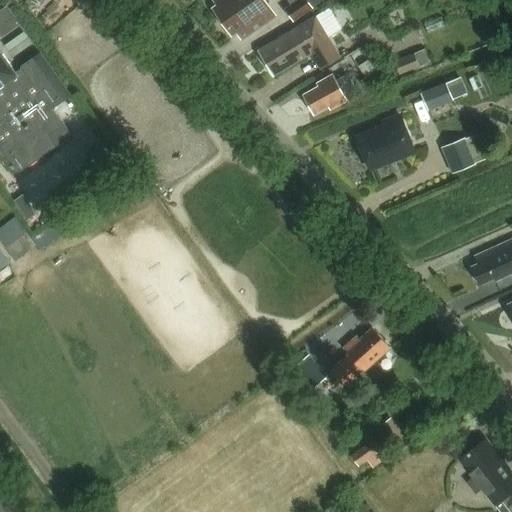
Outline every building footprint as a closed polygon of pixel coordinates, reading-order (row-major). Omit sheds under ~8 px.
[(215,0),(213,2),(216,6),(212,9),(232,37),(236,34),(241,41),(275,17),(263,0),(215,0)] [(319,3),(316,0),(294,0),(295,1),(285,7),(294,21),(313,8),(312,7),(319,3)] [(0,36),(1,37),(19,24),(13,16),(15,15),(7,5),(0,9),(0,36)] [(341,58),(316,17),(258,52),(273,78),(310,55),(320,71),(341,58)] [(24,31),(4,45),(12,57),(32,43),(24,31)] [(398,72),(430,62),(425,47),(393,58),(398,72)] [(14,71),(0,52),(0,153),(3,151),(19,173),(57,146),(50,136),(64,127),(52,110),(71,96),(40,52),(14,71)] [(335,76),(317,85),(319,87),(303,96),(314,115),(328,108),(330,111),(358,95),(347,75),(337,80),(335,76)] [(453,103),(446,85),(445,85),(445,84),(420,95),(428,113),(453,103)] [(356,134),(358,139),(371,170),(416,151),(401,116),(400,113),(381,121),(383,123),(356,134)] [(475,166),(464,140),(440,150),(451,176),(475,166)] [(0,229),(0,242),(14,262),(36,247),(31,240),(15,218),(0,229)] [(478,266),(471,269),(478,286),(494,279),(495,281),(511,273),(511,241),(474,258),(478,266)] [(0,272),(9,266),(0,253),(0,272)] [(343,385),(361,369),(363,372),(391,348),(373,328),(359,341),(357,338),(344,349),(349,356),(331,372),(343,385)] [(328,377),(309,356),(290,373),(309,394),(328,377)] [(498,511),(508,511),(501,502),(511,492),(511,473),(485,440),(458,461),(498,511)] [(348,457),(356,469),(379,453),(371,441),(348,457)] [(356,469),(361,475),(383,460),(379,453),(356,469)]
